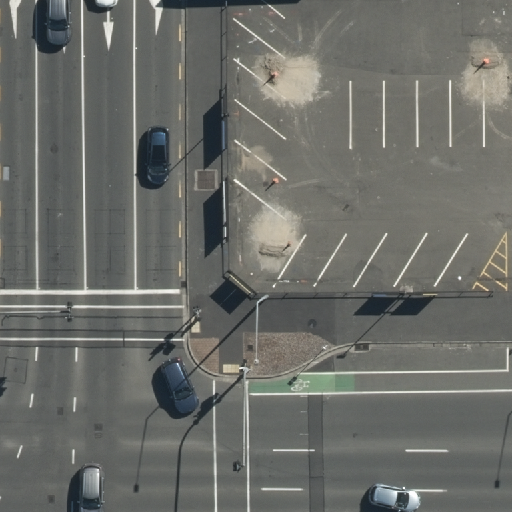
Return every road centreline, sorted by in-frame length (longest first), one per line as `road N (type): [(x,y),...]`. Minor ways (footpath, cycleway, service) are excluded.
road 1 (secondary): [(81,0),(79,320),(63,463)]
road 2 (primary): [(63,463),(511,441)]
road 3 (primary): [(63,463),(511,476)]
